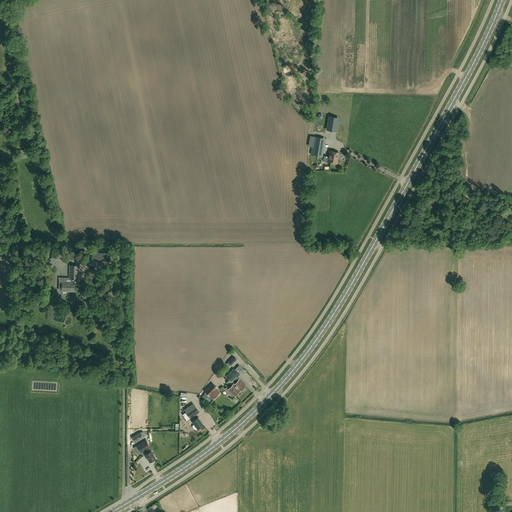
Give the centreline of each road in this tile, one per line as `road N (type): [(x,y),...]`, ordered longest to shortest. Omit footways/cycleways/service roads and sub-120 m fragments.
road 1 (secondary): [(111,511),(263,409),(320,340),(376,243)]
road 2 (secondary): [(376,243),(503,0)]
